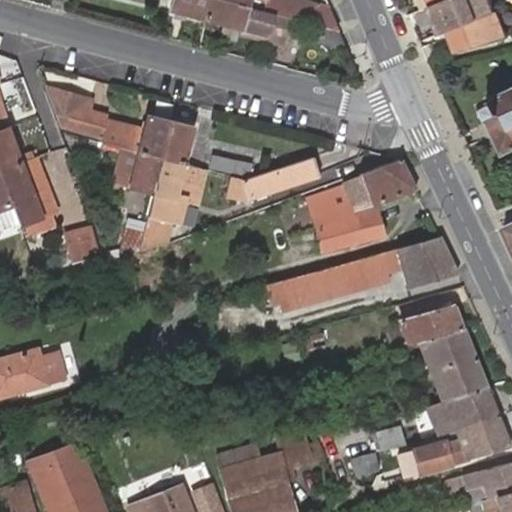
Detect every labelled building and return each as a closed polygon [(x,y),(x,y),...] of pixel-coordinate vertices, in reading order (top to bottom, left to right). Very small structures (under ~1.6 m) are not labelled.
[(51,0),(51,5),(67,9),(69,0),(51,0)] [(174,0),(172,11),(206,21),(211,0),(174,0)] [(290,18),(247,7),(219,0),(211,0),(206,21),(242,31),(241,35),(266,42),(272,23),(287,28),(290,18)] [(339,31),(329,7),(303,0),(219,0),(247,7),(290,18),(339,31)] [(435,5),(446,31),(453,29),(497,9),(493,0),(445,0),(440,2),(435,5)] [(497,9),(453,29),(461,48),(508,35),(497,9)] [(272,23),(266,42),(282,47),(287,28),(272,23)] [(346,49),(341,34),(331,32),(307,29),(306,42),(346,49)] [(104,136),(102,141),(138,151),(161,158),(170,122),(168,121),(173,104),(155,99),(151,117),(148,116),(145,127),(108,117),(108,116),(89,110),(93,98),(45,85),(51,100),(59,124),(104,136)] [(511,148),(511,85),(485,98),(510,150),(511,148)] [(0,169),(18,164),(34,159),(37,158),(23,117),(5,123),(0,106),(0,169)] [(170,122),(161,158),(183,164),(192,128),(170,122)] [(161,158),(138,151),(125,148),(116,182),(129,186),(152,191),(161,158)] [(208,166),(245,176),(248,164),(213,154),(208,166)] [(319,177),(313,157),(244,180),(230,176),(225,197),(244,202),(319,177)] [(152,191),(145,215),(147,216),(173,222),(176,223),(182,200),(195,203),(204,169),(183,164),(161,158),(152,191)] [(0,179),(9,206),(15,226),(43,218),(51,215),(53,214),(45,192),(44,192),(30,197),(22,175),(38,170),(34,159),(18,164),(0,169),(0,179)] [(402,159),(396,161),(357,174),(358,176),(342,182),(343,186),(304,197),(320,253),(382,234),(374,203),(416,189),(402,159)] [(44,192),(45,192),(38,170),(22,175),(30,197),(44,192)] [(0,179),(0,209),(9,206),(0,179)] [(51,215),(43,218),(24,224),(28,236),(55,228),(51,215)] [(170,235),(173,222),(147,216),(139,245),(170,235)] [(120,251),(137,245),(144,221),(127,218),(120,251)] [(94,252),(86,228),(62,234),(70,259),(94,252)] [(457,273),(439,236),(262,285),(268,307),(276,305),(280,313),(390,282),(387,271),(397,268),(404,288),(457,273)] [(418,342),(464,330),(454,307),(397,322),(405,346),(418,342)] [(476,360),(464,330),(418,342),(430,372),(476,360)] [(301,334),(302,349),(325,348),(324,332),(301,334)] [(0,395),(66,377),(58,352),(43,356),(41,350),(0,361),(0,395)] [(486,387),(476,360),(430,372),(441,399),(486,387)] [(497,412),(486,387),(441,399),(444,406),(419,411),(424,429),(438,426),(497,412)] [(499,417),(497,412),(438,426),(440,433),(499,417)] [(499,417),(440,433),(442,441),(407,450),(413,471),(510,447),(499,417)] [(374,450),(403,442),(398,426),(369,434),(374,450)] [(313,462),(304,431),(276,439),(279,452),(286,477),(295,475),(292,468),(313,462)] [(105,511),(76,440),(33,457),(55,511),(105,511)] [(232,511),(295,511),(286,477),(279,452),(261,457),(257,443),(216,454),(232,511)] [(373,453),(350,460),(355,476),(361,475),(378,470),(373,453)] [(55,511),(33,457),(26,460),(46,511),(55,511)] [(482,499),(500,495),(511,491),(511,461),(446,479),(450,492),(471,485),(473,492),(478,490),(480,500),(482,499)] [(34,511),(24,479),(0,486),(0,511),(34,511)] [(221,511),(211,482),(186,491),(194,511),(221,511)] [(148,511),(192,511),(182,485),(143,501),(148,511)] [(511,511),(511,491),(500,495),(482,499),(485,511),(511,511)] [(131,511),(148,511),(143,501),(130,507),(131,511)]
